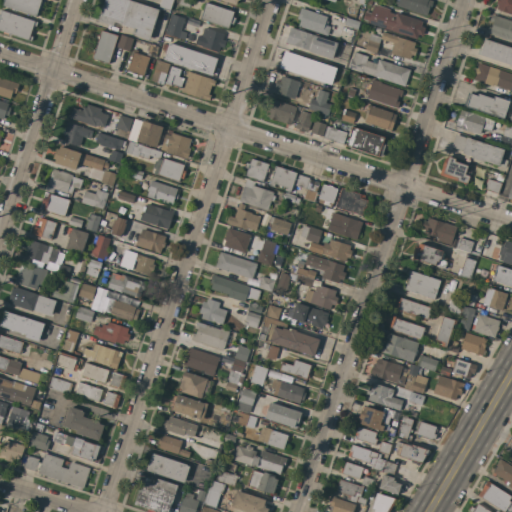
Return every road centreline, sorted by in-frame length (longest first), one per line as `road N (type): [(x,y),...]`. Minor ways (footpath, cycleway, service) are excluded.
road 1 (residential): [(272,0),(99,511)]
road 2 (residential): [(511,223),(0,52)]
road 3 (residential): [(467,0),(299,511)]
road 4 (residential): [(74,0),(0,224)]
road 5 (primary): [(511,376),(431,511)]
